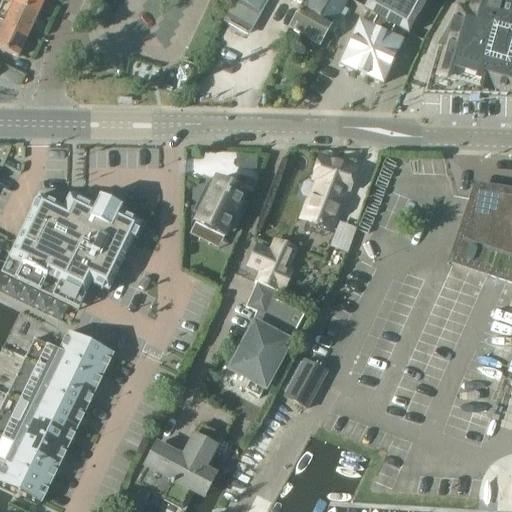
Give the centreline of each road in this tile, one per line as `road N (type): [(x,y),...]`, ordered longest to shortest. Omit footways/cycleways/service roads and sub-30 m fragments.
road 1 (secondary): [(23,122),(511,136)]
road 2 (unknown): [(189,396),(234,270),(279,305)]
road 3 (residential): [(23,122),(79,0)]
